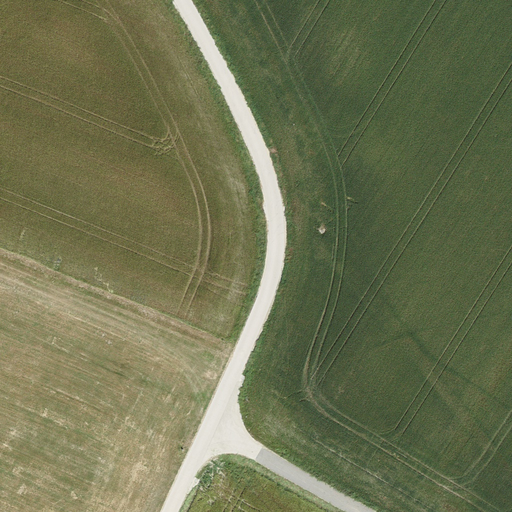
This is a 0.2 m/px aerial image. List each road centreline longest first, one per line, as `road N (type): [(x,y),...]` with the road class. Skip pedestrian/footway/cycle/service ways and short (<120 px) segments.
road 1 (track): [(182,0),(241,115),(276,217),(261,306),(209,428)]
road 2 (track): [(358,511),(209,428)]
